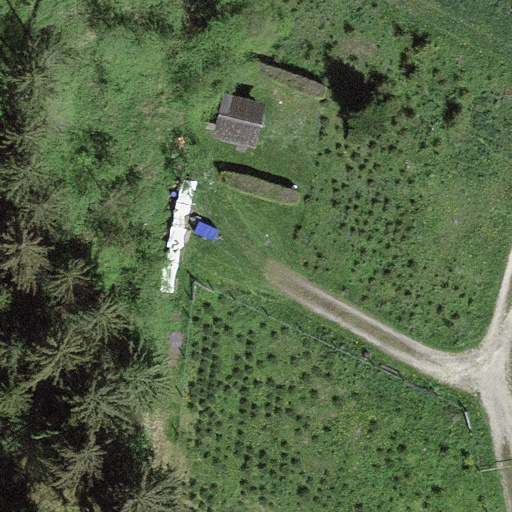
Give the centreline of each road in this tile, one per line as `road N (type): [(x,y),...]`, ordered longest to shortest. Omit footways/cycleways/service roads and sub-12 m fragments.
road 1 (track): [(488,370),(442,375),(327,319),(230,247)]
road 2 (track): [(511,285),(488,370),(511,481)]
